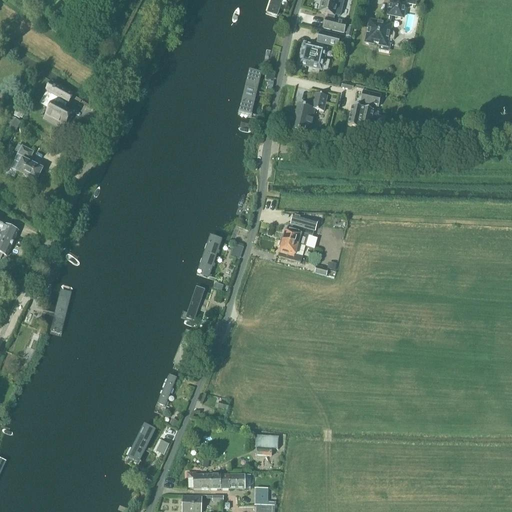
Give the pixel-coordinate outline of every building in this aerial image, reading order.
[(273,0),(268,16),(280,19),(285,0),(273,0)] [(328,20),(331,21),(332,17),(335,17),(335,15),(340,17),(343,0),(322,0),(319,14),(329,16),(328,20)] [(382,15),(392,17),(402,19),(405,5),(394,2),(391,2),(389,15),(382,14),(382,15)] [(366,43),(387,48),(388,43),(391,43),(394,41),(395,35),(393,33),(390,32),(391,27),(390,26),(392,17),(382,15),(380,24),(370,22),(366,43)] [(326,20),(324,29),(344,34),(346,25),(331,21),(328,20),(326,20)] [(340,39),(320,34),(317,43),(319,44),(323,45),(338,48),(340,39)] [(318,48),(304,44),(299,66),(321,71),(327,50),(322,49),(323,45),(319,44),(318,48)] [(238,117),(253,121),(263,75),(251,72),(238,117)] [(69,124),(72,118),(70,117),(71,114),(64,110),(65,107),(60,104),(62,101),(64,102),(68,94),(52,86),(48,93),(57,98),(55,101),(54,101),(45,120),(63,129),(67,123),(69,124)] [(360,104),(363,105),(369,106),(378,108),(381,97),(363,93),(360,104)] [(292,132),(309,136),(315,111),(324,113),(327,97),(315,94),(311,109),(298,106),(292,132)] [(352,107),(348,127),(369,132),(369,131),(374,132),(378,114),(373,113),(373,112),(368,111),(369,106),(363,105),(362,109),(352,107)] [(17,110),(13,117),(20,120),(23,113),(17,110)] [(20,123),(9,117),(4,128),(15,134),(20,123)] [(29,161),(33,154),(22,148),(18,155),(29,161)] [(16,173),(27,178),(26,182),(34,186),(35,182),(36,183),(42,171),(22,161),(16,173)] [(290,226),(288,225),(286,232),(285,232),(283,242),(303,248),(307,236),(312,237),(313,233),(315,233),(318,223),(293,216),(290,226)] [(0,261),(3,255),(7,257),(18,233),(4,227),(4,228),(0,226),(0,233),(1,234),(0,237),(0,261)] [(199,277),(212,280),(224,241),(213,237),(199,277)] [(303,248),(283,242),(280,252),(278,258),(300,264),(302,259),(300,258),(303,248)] [(329,263),(327,270),(335,272),(337,265),(329,263)] [(328,272),(316,268),(314,275),(326,278),(327,274),(328,272)] [(216,285),(214,290),(221,293),(223,287),(216,285)] [(188,320),(199,324),(209,292),(200,290),(188,320)] [(74,296),(63,293),(53,335),(63,338),(74,296)] [(211,324),(204,322),(202,328),(210,330),(211,324)] [(175,365),(182,367),(197,331),(188,329),(175,365)] [(158,406),(165,410),(178,378),(171,376),(158,406)] [(229,404),(219,402),(218,409),(228,411),(229,404)] [(171,420),(169,426),(175,429),(178,423),(171,420)] [(146,427),(133,460),(143,464),(156,431),(146,427)] [(256,456),(271,458),(271,451),(278,451),(279,439),(254,437),(253,449),(257,449),(256,456)] [(159,446),(156,452),(163,455),(166,450),(159,446)] [(193,491),(210,491),(210,477),(196,477),(196,475),(193,475),(193,491)] [(244,476),(229,477),(229,491),(244,490),(244,476)] [(229,491),(229,477),(210,477),(210,491),(229,491)] [(256,490),(256,507),(268,507),(268,490),(256,490)] [(182,511),(200,511),(201,499),(183,498),(182,511)]
